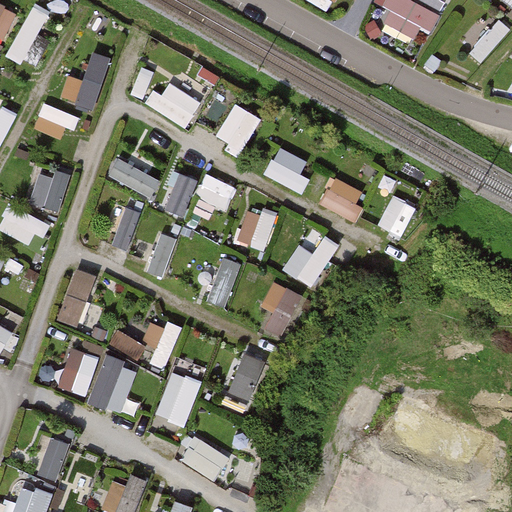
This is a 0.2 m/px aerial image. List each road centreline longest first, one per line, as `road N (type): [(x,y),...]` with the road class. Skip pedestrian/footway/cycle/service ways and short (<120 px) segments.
road 1 (residential): [(0,435),(133,44)]
road 2 (residential): [(262,0),(434,95),(511,120)]
road 3 (track): [(327,216),(114,98)]
road 4 (track): [(204,494),(17,384)]
road 5 (track): [(244,341),(64,245)]
road 6 (track): [(77,23),(0,175)]
